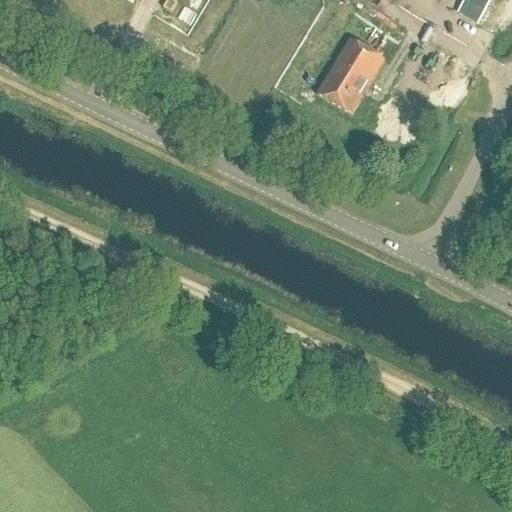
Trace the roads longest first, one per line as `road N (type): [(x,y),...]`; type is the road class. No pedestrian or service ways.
road 1 (track): [(0,203),(192,286),(511,450)]
road 2 (tertiary): [(429,261),(0,59)]
road 3 (unclassified): [(429,261),(511,99)]
